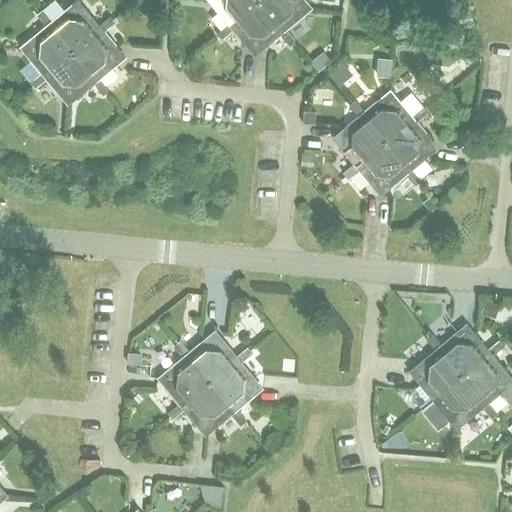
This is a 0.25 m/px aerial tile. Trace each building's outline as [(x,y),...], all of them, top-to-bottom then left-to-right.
[(259,4),(216,0),(213,0),(213,9),(227,25),(216,34),(218,37),(259,4)] [(263,0),(259,4),(303,8),(303,0),(263,0)] [(259,4),(218,37),(221,40),(232,31),(246,48),(254,49),(259,4)] [(259,4),(254,49),(263,49),(280,36),(289,46),(292,44),(259,4)] [(303,8),(259,4),(292,44),(295,41),(286,30),(302,17),(303,8)] [(42,10),(39,13),(72,53),(76,8),(68,7),(51,21),(42,10)] [(76,8),(72,53),(112,20),(110,17),(99,26),(85,9),(76,8)] [(28,40),(27,49),(72,53),(39,13),(36,15),(45,26),(28,40)] [(112,20),(72,53),(117,57),(118,48),(104,32),(115,23),(112,20)] [(27,49),(27,57),(40,74),(30,83),(32,86),(72,53),(27,49)] [(322,52),(310,62),(317,72),(330,62),(322,52)] [(72,53),(32,86),(35,89),(45,80),(59,97),(68,98),(72,53)] [(72,53),(68,98),(77,98),(93,85),(102,96),(105,93),(72,53)] [(117,57),(72,53),(105,93),(108,91),(99,80),(116,66),(117,57)] [(377,58),(375,76),(389,77),(391,59),(377,58)] [(142,72),(139,83),(149,85),(151,75),(142,72)] [(385,143),(389,99),(380,98),(363,112),(354,101),(351,103),(385,143)] [(398,99),(389,99),(385,143),(425,110),(422,107),(411,116),(398,99)] [(341,130),(340,139),(385,143),(351,103),(348,106),(357,117),(341,130)] [(427,113),(425,110),(385,143),(429,147),(430,139),(416,122),(427,113)] [(303,112),(302,124),(313,125),(314,113),(303,112)] [(461,126),(460,137),(467,137),(469,127),(461,126)] [(385,143),(340,139),(339,148),(353,164),(342,173),(344,176),(385,143)] [(385,143),(344,176),(347,179),(358,171),(372,187),(380,188),(385,143)] [(418,183),(385,143),(380,188),(389,189),(406,175),(414,186),(418,183)] [(428,156),(429,147),(385,143),(418,183),(421,181),(412,170),(428,156)] [(302,153),(301,166),(314,167),(315,154),(302,153)] [(455,165),(455,172),(459,176),(466,177),(466,165),(455,165)] [(428,199),(421,204),(428,213),(435,208),(428,199)] [(484,303),(481,315),(495,319),(499,308),(484,303)] [(461,377),(465,332),(456,331),(440,345),(431,334),(428,337),(461,377)] [(474,333),(465,332),(461,377),(501,344),(498,340),(488,349),(474,333)] [(461,377),(428,337),(425,339),(434,350),(417,364),(416,372),(461,377)] [(209,383),(214,339),(205,338),(188,352),(179,341),(176,343),(209,383)] [(222,339),(214,339),(209,383),(249,351),(246,348),(236,356),(222,339)] [(165,370),(165,379),(209,383),(176,343),(173,346),(182,357),(165,370)] [(503,347),(501,344),(461,377),(506,381),(506,372),(493,356),(503,347)] [(252,353),(249,351),(209,383),(254,388),(255,379),(241,362),(252,353)] [(128,353),(127,353),(126,364),(127,364),(140,364),(140,353),(128,353)] [(461,377),(416,372),(415,381),(429,398),(418,407),(421,410),(461,377)] [(457,421),(461,377),(421,410),(423,413),(437,430),(448,421),(457,421)] [(461,377),(457,421),(465,422),(482,409),(491,419),(494,417),(461,377)] [(511,381),(506,381),(461,377),(494,417),(497,414),(488,403),(501,393),(505,398),(511,397),(511,381)] [(209,383),(165,379),(164,388),(178,405),(167,413),(169,416),(209,383)] [(209,383),(169,416),(172,420),(183,411),(197,427),(205,428),(209,383)] [(209,383),(205,428),(214,429),(231,415),(239,426),(242,423),(209,383)] [(254,388),(209,383),(242,423),(246,421),(237,410),(253,396),(254,388)] [(384,425),(380,432),(385,435),(389,428),(384,425)] [(395,433),(381,443),(382,448),(397,449),(400,448),(395,433)] [(223,489),(198,486),(203,504),(223,489)] [(85,487),(76,493),(81,500),(90,494),(85,487)] [(220,511),(223,489),(203,504),(216,511),(220,511)]
